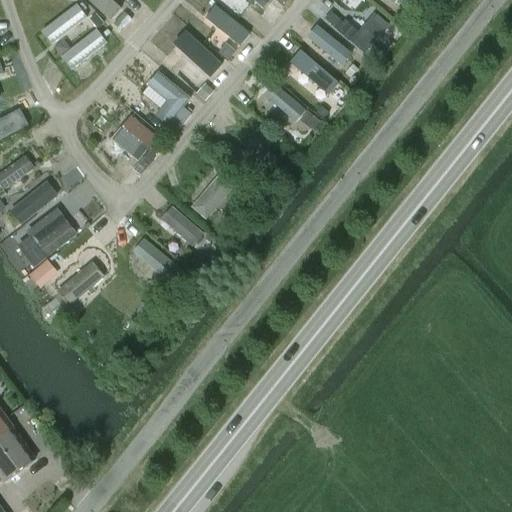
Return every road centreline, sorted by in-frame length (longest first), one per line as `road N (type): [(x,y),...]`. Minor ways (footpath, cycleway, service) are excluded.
road 1 (unclassified): [(82,511),(496,0)]
road 2 (tertiary): [(171,511),(511,89)]
